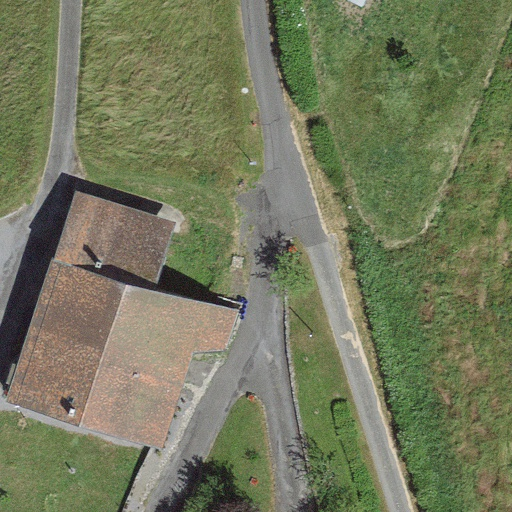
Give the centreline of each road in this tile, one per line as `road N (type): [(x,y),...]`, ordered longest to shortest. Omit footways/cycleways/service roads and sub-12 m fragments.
road 1 (unclassified): [(398,511),(245,49),(243,0)]
road 2 (track): [(0,359),(69,151),(77,0)]
road 3 (track): [(289,179),(265,326),(161,511)]
road 4 (track): [(265,326),(300,511)]
